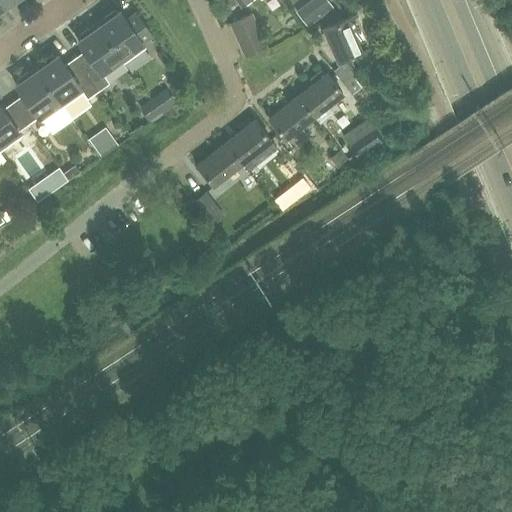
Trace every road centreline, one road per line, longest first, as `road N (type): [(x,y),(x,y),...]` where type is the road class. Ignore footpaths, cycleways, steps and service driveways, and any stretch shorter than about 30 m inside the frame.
road 1 (residential): [(0,284),(225,112),(234,89),(199,0)]
road 2 (primary): [(432,0),(511,197)]
road 3 (primary): [(511,133),(456,0)]
